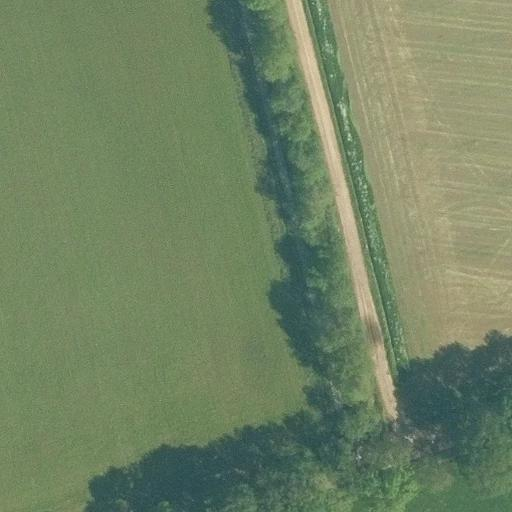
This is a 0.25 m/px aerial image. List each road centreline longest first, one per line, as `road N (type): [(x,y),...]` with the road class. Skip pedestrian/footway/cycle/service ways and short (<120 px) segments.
road 1 (track): [(405,451),(291,0)]
road 2 (tertiary): [(511,415),(239,511)]
